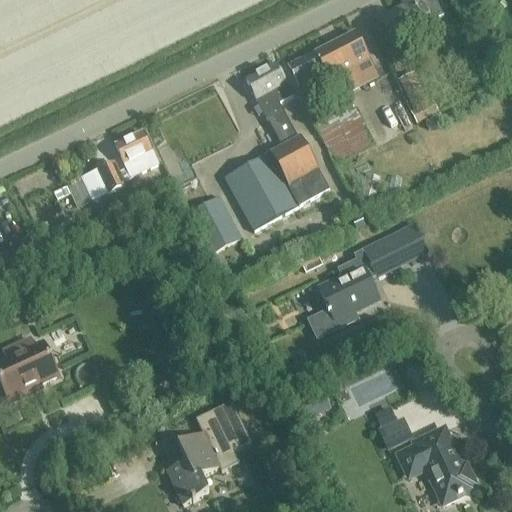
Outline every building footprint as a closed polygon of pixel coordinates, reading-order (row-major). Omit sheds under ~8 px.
[(386,44),(438,19),(429,0),(400,0),(395,2),(398,8),(374,19),(386,44)] [(349,96),(376,82),(351,36),(286,71),(305,106),(320,98),(312,84),(325,77),(329,83),(339,77),(349,96)] [(300,140),(297,141),(279,106),(290,99),(275,69),(246,83),(281,152),(225,183),(254,235),(329,193),(300,140)] [(432,104),(428,106),(413,76),(399,83),(413,114),(410,116),(416,128),(438,116),(432,104)] [(482,96),(489,111),(511,99),(511,90),(508,83),(482,96)] [(357,113),(353,115),(350,109),(315,126),(347,187),(386,166),(357,113)] [(152,156),(151,156),(140,135),(115,148),(126,171),(118,175),(113,165),(51,195),(56,205),(71,198),(77,210),(125,187),(123,184),(157,167),(152,156)] [(188,216),(208,258),(241,242),(221,200),(188,216)] [(330,315),(309,325),(317,343),(338,332),(357,323),(353,315),(378,303),(369,284),(397,271),(384,245),(357,259),(359,264),(339,274),(343,282),(320,294),(330,315)] [(43,346),(34,350),(30,342),(16,349),(20,357),(0,366),(0,387),(9,406),(27,398),(25,394),(58,379),(43,346)] [(186,466),(166,475),(183,510),(209,497),(201,481),(220,472),(221,476),(240,467),(234,455),(251,446),(232,406),(196,423),(203,438),(178,449),(186,466)] [(389,413),(375,419),(381,432),(391,453),(412,443),(402,422),(395,426),(389,413)] [(465,468),(462,470),(444,433),(413,447),(415,451),(398,459),(407,478),(424,470),(443,509),(473,494),(471,490),(475,489),(465,468)]
